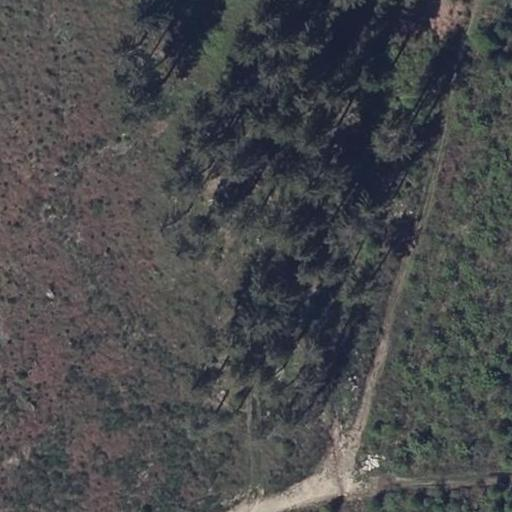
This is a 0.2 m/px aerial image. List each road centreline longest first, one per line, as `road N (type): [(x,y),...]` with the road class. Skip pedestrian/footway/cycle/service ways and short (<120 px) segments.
road 1 (track): [(327,492),(474,0)]
road 2 (track): [(327,492),(511,472)]
